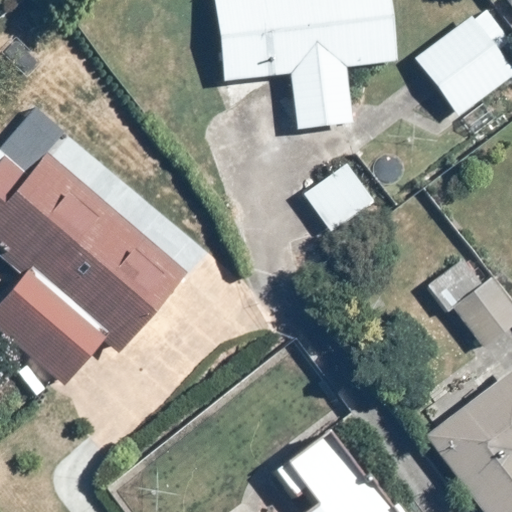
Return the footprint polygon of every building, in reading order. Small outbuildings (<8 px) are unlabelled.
[(398,60),(390,0),(210,0),(220,82),(291,73),(297,130),(352,124),(345,66),(398,60)] [(511,76),(511,70),(472,14),(414,55),(456,116),(511,76)] [(206,256),(66,132),(42,158),(18,137),(0,156),(0,252),(25,275),(0,303),(0,337),(61,391),(109,336),(124,349),(206,256)] [(372,203),(346,161),(301,189),(327,231),(372,203)] [(511,511),(511,366),(423,430),(482,511),(511,511)] [(396,511),(382,492),(374,498),(323,428),(267,465),(292,502),(308,492),(313,499),(294,511),(396,511)]
